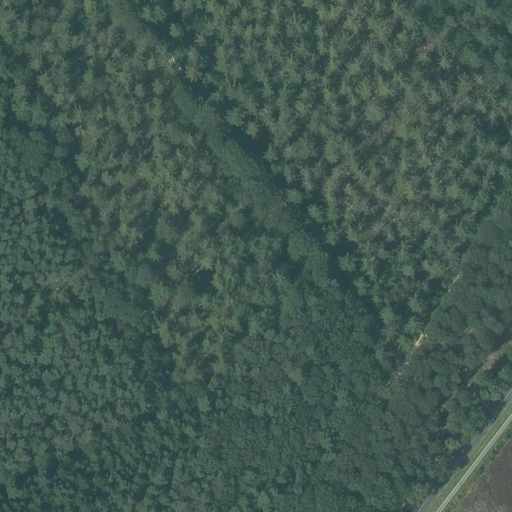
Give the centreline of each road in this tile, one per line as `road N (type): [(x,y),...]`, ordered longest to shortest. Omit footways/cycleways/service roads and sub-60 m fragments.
road 1 (track): [(120,0),(414,380)]
road 2 (track): [(402,365),(511,192)]
road 3 (track): [(511,224),(414,380)]
road 4 (track): [(402,365),(352,434),(319,511)]
road 5 (track): [(337,511),(368,435),(414,380)]
road 6 (track): [(511,110),(404,0)]
road 7 (primary): [(418,511),(511,389)]
